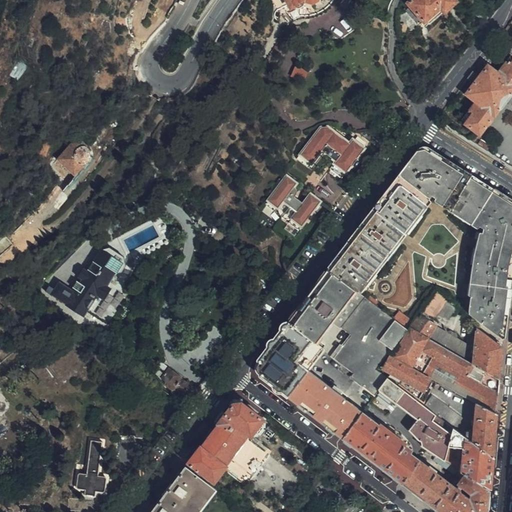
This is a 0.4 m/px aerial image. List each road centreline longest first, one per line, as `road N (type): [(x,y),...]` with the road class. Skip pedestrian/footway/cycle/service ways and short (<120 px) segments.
road 1 (residential): [(418,126),(231,371)]
road 2 (residential): [(414,511),(231,371)]
road 3 (tertiary): [(227,0),(174,84),(156,78),(154,55),(191,0)]
road 4 (residential): [(231,371),(127,511)]
road 5 (tertiary): [(511,2),(418,126)]
